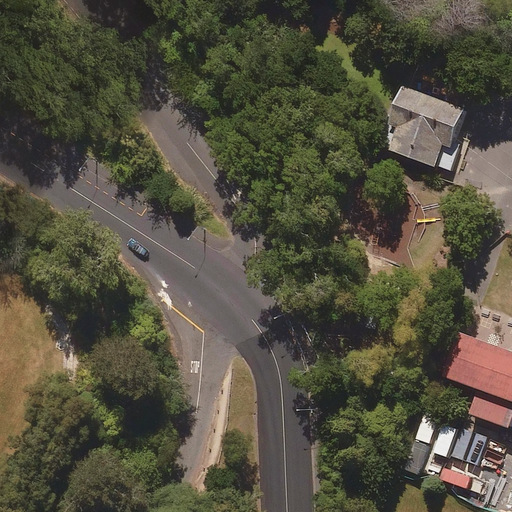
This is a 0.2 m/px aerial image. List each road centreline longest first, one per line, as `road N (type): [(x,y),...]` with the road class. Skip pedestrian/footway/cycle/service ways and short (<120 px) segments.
road 1 (tertiary): [(86,0),(232,210),(253,260),(248,311)]
road 2 (tertiary): [(202,272),(195,423),(162,511)]
road 3 (tertiary): [(0,140),(202,272)]
road 4 (tertiary): [(248,311),(282,370),(289,511)]
